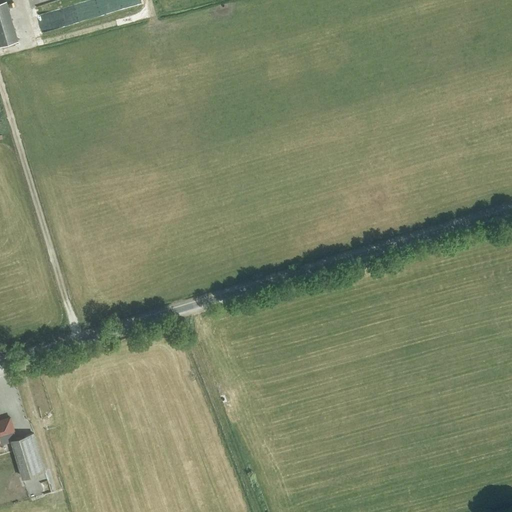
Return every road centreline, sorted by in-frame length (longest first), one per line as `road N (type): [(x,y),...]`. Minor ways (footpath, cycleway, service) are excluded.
road 1 (tertiary): [(511,210),(0,363)]
road 2 (track): [(79,339),(0,82)]
